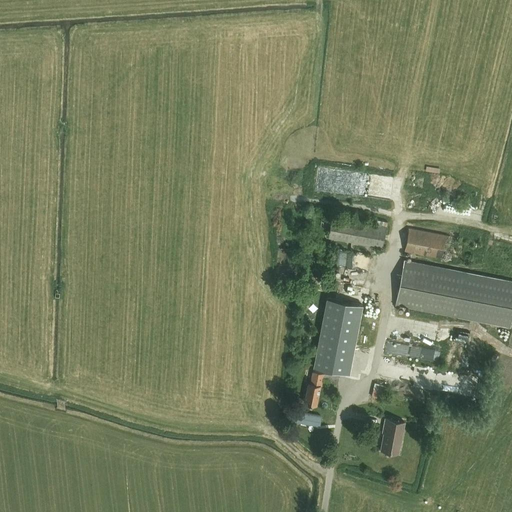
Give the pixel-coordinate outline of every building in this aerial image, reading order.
[(328,238),(382,248),(388,221),(377,219),(376,224),(333,216),(328,238)] [(409,228),(404,251),(452,260),(455,242),(456,237),(409,228)] [(511,280),(404,259),(395,304),(510,327),(511,317),(511,280)] [(314,366),(349,373),(362,304),(327,298),(314,366)] [(446,343),(470,347),(472,333),(448,329),(446,343)] [(426,383),(428,371),(403,368),(401,380),(426,383)] [(308,382),(304,402),(316,404),(320,385),(323,386),(324,381),(338,383),(339,375),(313,371),(310,383),(308,382)] [(386,385),(375,382),(374,388),(385,391),(386,385)] [(384,391),(373,388),(371,396),(382,399),(384,391)] [(320,425),(322,415),(298,411),(296,421),(320,425)] [(398,453),(404,421),(385,418),(382,433),(383,433),(380,450),(398,453)]
